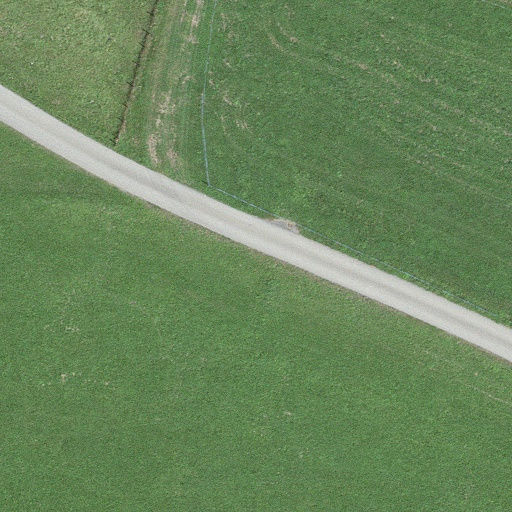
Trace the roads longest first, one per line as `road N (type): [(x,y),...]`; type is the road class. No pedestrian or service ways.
road 1 (unclassified): [(0,105),(162,190),(511,352)]
road 2 (track): [(162,190),(160,114),(184,0)]
